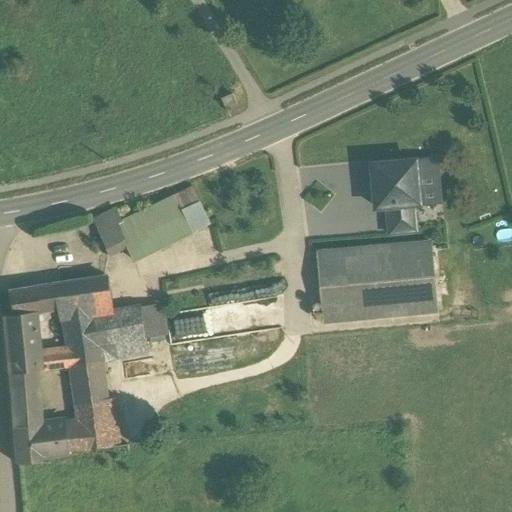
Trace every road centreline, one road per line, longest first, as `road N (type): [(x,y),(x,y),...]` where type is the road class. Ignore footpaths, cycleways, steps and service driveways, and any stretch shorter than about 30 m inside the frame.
road 1 (tertiary): [(0,214),(147,181),(215,156),(511,20)]
road 2 (track): [(200,0),(265,107)]
